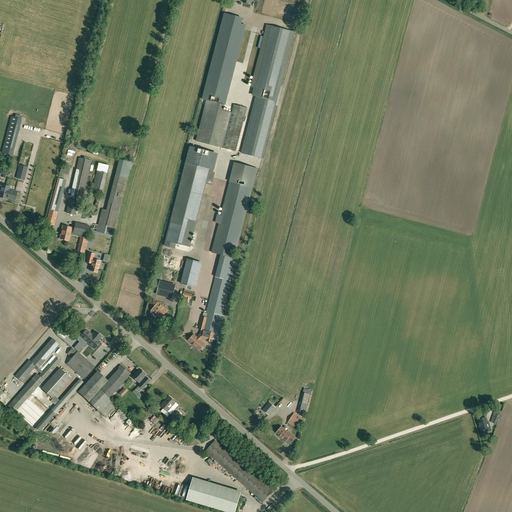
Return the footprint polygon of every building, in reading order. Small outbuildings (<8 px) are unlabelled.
[(202,99),(207,100),(224,105),(225,105),(245,26),(241,25),(233,23),(235,16),(225,14),(202,99)] [(251,87),(254,87),(258,88),(256,96),(241,153),(262,158),(295,32),(267,25),(251,87)] [(222,110),(224,105),(207,100),(197,141),(222,148),(232,112),(222,110)] [(247,107),(234,104),(222,148),(236,151),(247,107)] [(22,119),(11,116),(2,153),(12,156),(22,119)] [(210,169),(214,170),(218,153),(189,146),(185,163),(210,169)] [(91,161),(79,158),(70,197),(86,200),(87,196),(83,196),(91,161)] [(218,224),(211,253),(220,255),(221,255),(235,258),(258,167),(234,161),(221,215),(217,214),(215,223),(218,224)] [(165,246),(175,249),(176,243),(190,247),(206,184),(212,185),(215,173),(210,171),(210,169),(185,163),(165,246)] [(68,175),(70,167),(62,165),(60,173),(68,175)] [(27,170),(19,168),(16,178),(24,180),(27,170)] [(46,223),(54,225),(61,199),(63,199),(65,191),(63,190),(66,180),(58,178),(46,223)] [(30,196),(44,199),(48,183),(38,180),(36,189),(32,188),(30,196)] [(6,199),(7,198),(9,190),(9,186),(2,184),(1,186),(0,185),(0,197),(0,198),(2,198),(3,198),(6,199)] [(15,200),(17,192),(9,190),(7,198),(15,200)] [(79,202),(69,199),(66,213),(75,215),(79,202)] [(118,213),(102,210),(97,232),(112,236),(118,213)] [(89,226),(76,222),(74,228),(72,228),(71,232),(87,236),(89,226)] [(63,225),(59,239),(69,241),(71,232),(72,228),(63,225)] [(81,236),(77,251),(84,253),(88,238),(81,236)] [(99,269),(101,261),(93,259),(94,254),(88,253),(85,262),(92,263),(90,270),(91,271),(93,272),(94,271),(97,272),(98,268),(99,269)] [(239,259),(221,255),(220,255),(206,312),(222,315),(231,279),(235,279),(239,259)] [(180,284),(193,287),(200,262),(187,259),(180,284)] [(157,294),(172,298),(176,285),(160,281),(157,294)] [(186,298),(185,301),(189,303),(190,299),(191,299),(192,294),(184,292),(183,297),(186,298)] [(158,315),(161,317),(167,311),(158,303),(153,309),(159,314),(158,315)] [(216,334),(214,339),(219,340),(224,316),(208,313),(208,314),(207,317),(204,331),(216,334)] [(90,345),(94,349),(100,342),(98,341),(102,337),(95,331),(92,334),(86,329),(80,337),(83,339),(90,345)] [(194,334),(189,340),(200,350),(205,344),(200,340),(202,339),(206,340),(206,341),(213,343),(213,341),(214,341),(214,339),(216,334),(204,331),(201,330),(200,334),(197,338),(194,334)] [(59,345),(52,338),(31,361),(39,368),(59,345)] [(67,354),(72,358),(66,364),(84,379),(95,367),(78,351),(77,352),(72,347),(67,354)] [(60,361),(56,357),(39,376),(44,380),(60,361)] [(29,360),(15,376),(22,382),(36,366),(31,361),(29,360)] [(118,369),(109,378),(118,387),(128,377),(127,377),(130,373),(128,371),(121,365),(118,368),(118,369)] [(60,368),(42,388),(52,398),(71,378),(60,368)] [(146,377),(146,378),(143,376),(144,375),(145,374),(140,369),(132,377),(137,382),(138,382),(140,384),(138,386),(142,389),(150,380),(146,377)] [(43,380),(37,373),(8,406),(15,412),(43,380)] [(118,387),(109,378),(108,380),(99,389),(108,397),(118,387)] [(127,390),(124,387),(119,393),(122,396),(127,390)] [(108,397),(99,389),(88,401),(105,416),(116,404),(108,397)] [(310,394),(303,392),(298,411),(305,413),(310,394)] [(69,398),(65,394),(35,427),(36,428),(39,431),(69,398)] [(164,403),(161,406),(164,408),(161,411),(167,416),(170,413),(168,411),(171,407),(174,410),(179,405),(176,402),(170,396),(164,403)] [(275,407),(270,402),(263,410),(269,415),(275,407)] [(501,412),(494,410),(490,421),(497,424),(501,412)] [(33,431),(35,429),(16,412),(14,415),(15,415),(14,417),(16,418),(17,417),(33,431)] [(304,420),(294,413),(288,422),(298,429),(304,420)] [(486,432),(491,430),(488,423),(487,424),(485,417),(479,419),(481,426),(480,426),(481,430),(485,428),(486,432)] [(288,432),(282,426),(277,432),(282,437),(286,441),(289,438),(293,441),(296,437),(289,431),(288,432)] [(159,434),(165,440),(169,435),(163,430),(159,434)] [(215,440),(206,451),(263,502),(273,491),(215,440)] [(235,511),(241,492),(193,477),(186,500),(227,511),(235,511)]
